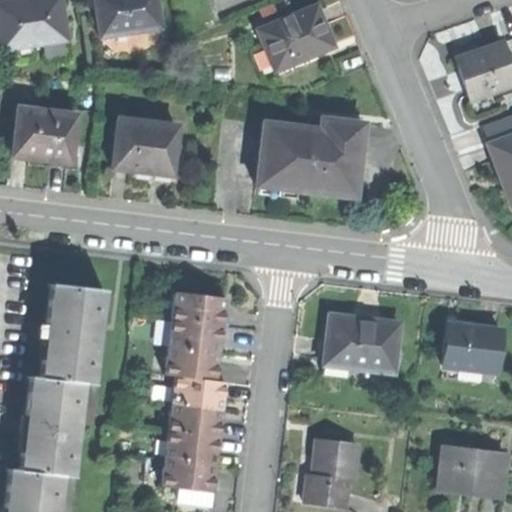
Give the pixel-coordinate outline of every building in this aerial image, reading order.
[(0,3),(0,31),(2,48),(67,39),(61,0),(24,0),(0,3)] [(96,0),(101,37),(161,29),(156,0),(96,0)] [(259,31),(274,69),(306,56),(307,59),(334,48),(326,27),(318,7),(259,31)] [(455,56),(470,97),(511,82),(511,62),(503,39),(476,48),(455,56)] [(17,108),(12,156),(41,159),(70,163),(75,114),(17,108)] [(119,118),(113,167),(139,170),(171,174),(177,126),(119,118)] [(264,122),(256,186),(354,198),(359,155),(363,123),(322,118),(320,129),(264,122)] [(511,132),(488,142),(495,159),(502,177),(505,176),(511,192),(511,132)] [(80,385),(93,387),(103,291),(47,285),(42,331),(37,380),(80,385)] [(173,291),(170,320),(221,326),(223,316),(224,308),(212,307),(213,296),(173,291)] [(225,297),(213,296),(212,307),(224,308),(225,297)] [(346,366),(389,371),(395,321),(327,313),(324,337),(321,363),(346,366)] [(170,320),(167,347),(218,353),(220,340),(221,326),(170,320)] [(447,324),(442,366),(494,372),(499,330),(472,326),(447,324)] [(164,375),(174,376),(215,381),(217,366),(218,353),(167,347),(164,375)] [(345,378),(346,366),(321,363),(320,375),(345,378)] [(174,376),(170,405),(221,411),(222,396),(224,382),(215,381),(174,376)] [(70,479),(80,385),(37,380),(25,379),(20,428),(15,473),(59,478),(70,479)] [(170,405),(167,430),(218,436),(219,424),(221,411),(170,405)] [(167,430),(164,459),(214,465),(216,452),(218,436),(167,430)] [(302,504),(342,508),(345,481),(352,482),(355,443),(314,439),(312,459),(310,477),(304,477),(302,504)] [(470,494),(500,498),(505,455),(442,447),(437,490),(470,494)] [(161,487),(211,493),(213,479),(214,465),(164,459),(161,487)] [(55,511),(59,478),(15,473),(5,472),(0,511),(55,511)] [(208,505),(209,493),(173,490),(172,502),(208,505)]
